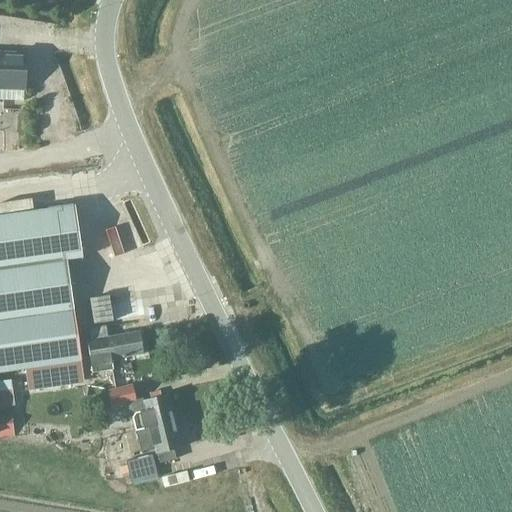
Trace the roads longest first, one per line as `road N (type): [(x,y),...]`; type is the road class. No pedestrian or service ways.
road 1 (tertiary): [(311,511),(113,99),(100,51),(110,0)]
road 2 (track): [(511,376),(319,453),(284,459)]
road 3 (unknown): [(91,213),(116,282),(154,290),(196,274)]
road 4 (unknown): [(136,147),(0,185)]
